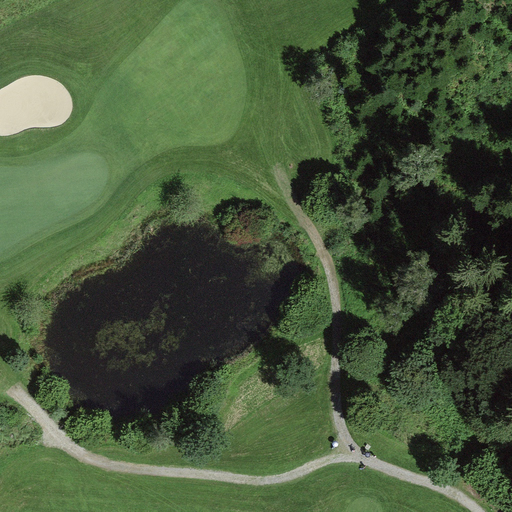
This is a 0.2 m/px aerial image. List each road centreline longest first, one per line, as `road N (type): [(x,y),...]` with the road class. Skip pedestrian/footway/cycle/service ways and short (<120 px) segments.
road 1 (track): [(13,386),(86,457),(114,466),(284,480),(359,457),(465,498),(478,511)]
road 2 (track): [(275,167),(331,279),(337,392),(359,457)]
